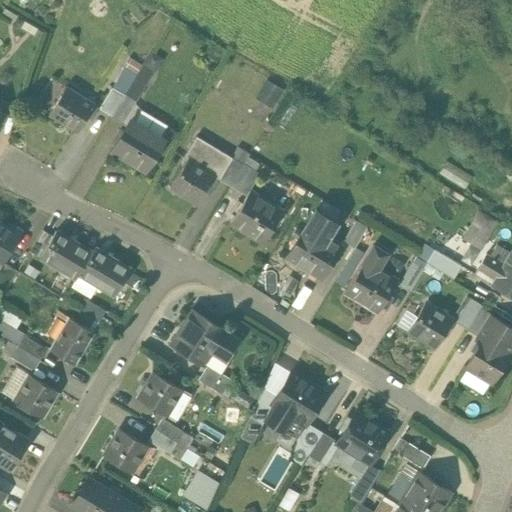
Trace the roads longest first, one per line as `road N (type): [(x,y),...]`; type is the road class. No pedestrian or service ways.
road 1 (residential): [(182,262),(508,460)]
road 2 (residential): [(32,511),(182,262)]
road 3 (residential): [(182,262),(6,181)]
